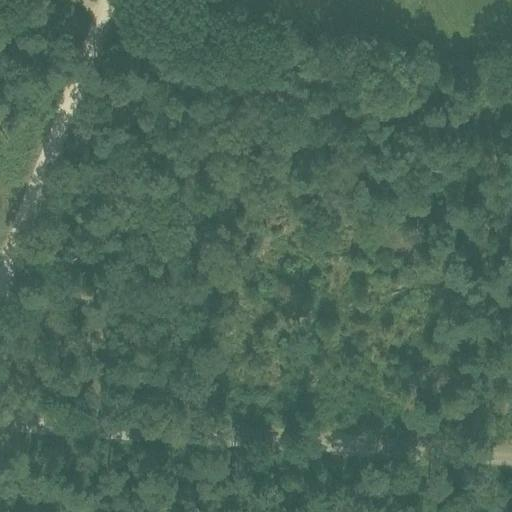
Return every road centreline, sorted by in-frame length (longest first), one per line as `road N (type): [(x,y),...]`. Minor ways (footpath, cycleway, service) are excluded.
road 1 (unclassified): [(511,458),(0,421)]
road 2 (track): [(0,285),(109,0)]
